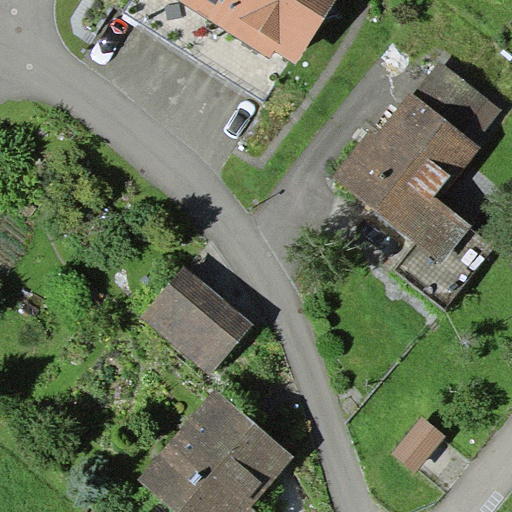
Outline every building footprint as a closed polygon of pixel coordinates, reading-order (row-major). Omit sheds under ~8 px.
[(203,0),(221,11),(228,0),(203,0)] [(329,0),(228,0),(221,11),(293,57),(315,23),(333,19),(329,1),(329,0)] [(477,102),(438,71),(379,145),(372,139),(337,184),(413,244),(389,273),(440,314),(490,251),(427,201),(467,149),(451,136),(477,102)] [(208,371),(241,333),(176,278),(144,317),(208,371)] [(173,511),(231,511),(279,457),(215,403),(144,486),(173,511)] [(446,436),(422,417),(391,454),(415,474),(446,436)]
